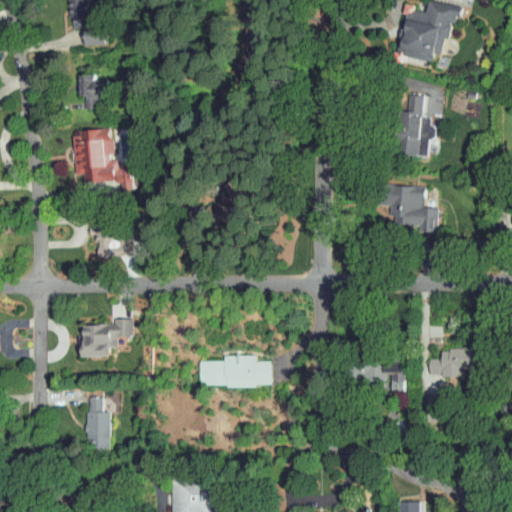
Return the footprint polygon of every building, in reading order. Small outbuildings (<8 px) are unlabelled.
[(59,0),(61,23),(75,22),(76,39),(98,37),(97,19),(81,20),(79,0),(59,0)] [(424,55),(426,47),(432,48),(435,31),(442,32),(449,0),(448,0),(418,0),(418,4),(399,0),(389,47),(424,55)] [(75,103),(88,103),(88,97),(97,96),(97,74),(84,74),(84,68),(70,69),(71,90),(75,90),(75,103)] [(414,90),(398,89),(395,147),(419,149),(420,133),(425,133),(426,120),(420,120),(421,111),(412,110),(414,90)] [(63,126),(67,168),(74,168),(75,177),(111,174),(112,186),(123,185),(121,158),(108,159),(107,150),(104,151),(102,123),(63,126)] [(245,184),(237,184),(237,175),(217,176),(218,190),(208,191),(209,199),(198,199),(199,211),(246,210),(245,184)] [(427,201),(415,201),(416,180),(384,179),(382,221),(427,222),(427,201)] [(124,232),(106,233),(105,220),(82,220),(83,235),(89,235),(89,250),(125,249),(124,232)] [(124,330),(124,312),(105,313),(106,318),(75,319),(75,351),(102,350),(101,342),(108,341),(108,330),(124,330)] [(432,353),(420,353),(420,370),(453,369),(453,363),(465,363),(465,342),(432,343),(432,353)] [(260,356),(241,356),(241,349),(214,349),(214,354),(191,354),(191,378),(260,378),(260,356)] [(100,405),(92,405),(92,391),(79,391),(78,443),(99,443),(100,405)] [(418,415),(437,416),(438,392),(418,391),(418,415)] [(505,409),(506,395),(495,394),(494,408),(505,409)] [(163,511),(207,511),(207,486),(201,486),(201,474),(162,475),(163,511)] [(409,511),(409,495),(391,496),(390,511),(459,511),(409,511)]
